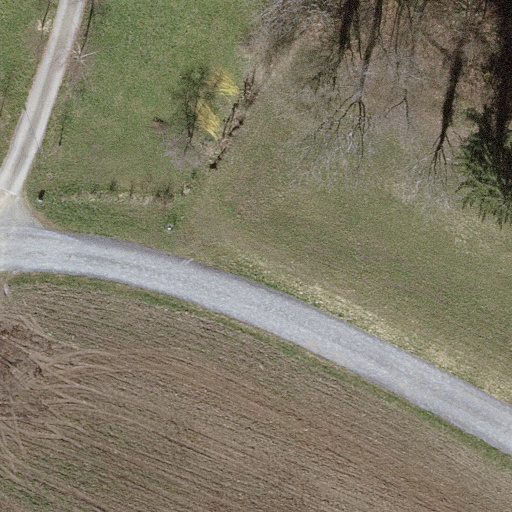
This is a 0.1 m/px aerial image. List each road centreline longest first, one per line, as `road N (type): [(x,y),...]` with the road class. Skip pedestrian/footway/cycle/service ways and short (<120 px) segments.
road 1 (track): [(511,417),(219,291),(142,266),(0,238)]
road 2 (track): [(0,207),(75,0)]
